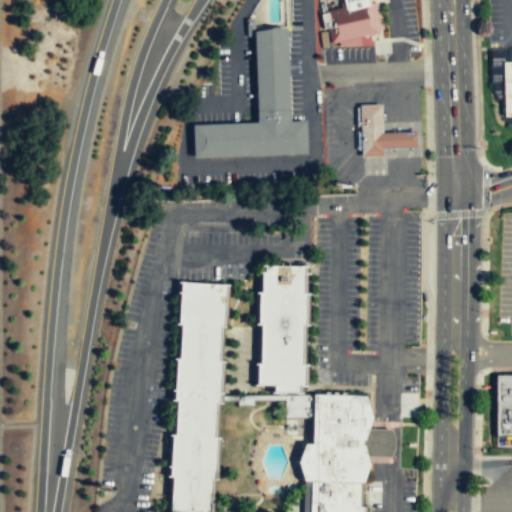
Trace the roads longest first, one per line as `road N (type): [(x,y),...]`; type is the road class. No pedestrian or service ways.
road 1 (motorway): [(55,511),(120,132),(163,0)]
road 2 (motorway): [(37,511),(60,224),(114,0)]
road 3 (secondary): [(452,336),(448,18)]
road 4 (motorway): [(99,257),(140,113),(198,0)]
